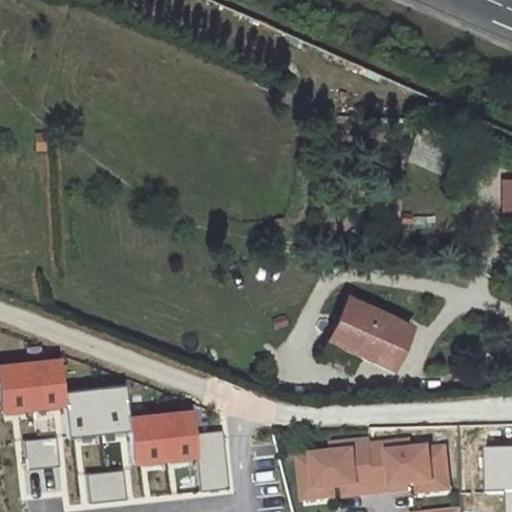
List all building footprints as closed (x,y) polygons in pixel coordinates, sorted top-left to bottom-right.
[(44,132),(35,133),(37,151),(46,150),(44,132)] [(328,338),(358,350),(389,363),(404,324),(345,299),(328,338)] [(319,359),(349,371),(358,350),(328,338),(319,359)] [(0,399),(4,420),(65,407),(60,357),(0,367),(0,399)] [(370,446),(369,441),(351,443),(352,452),(333,454),(313,456),(313,457),(298,459),(302,491),(332,488),(343,487),(344,496),(375,493),(370,446)] [(408,450),(407,442),(388,444),(389,452),(408,450)] [(352,452),(351,443),(332,445),(333,454),(352,452)] [(446,480),(443,448),(428,450),(428,448),(408,450),(389,452),(388,444),(370,446),(375,493),(393,491),(392,486),(416,483),(446,480)] [(511,511),(511,449),(488,450),(490,494),(510,493),(510,511),(511,511)] [(416,483),(417,492),(447,489),(446,480),(416,483)] [(333,497),(332,488),(302,491),(303,500),(333,497)]
